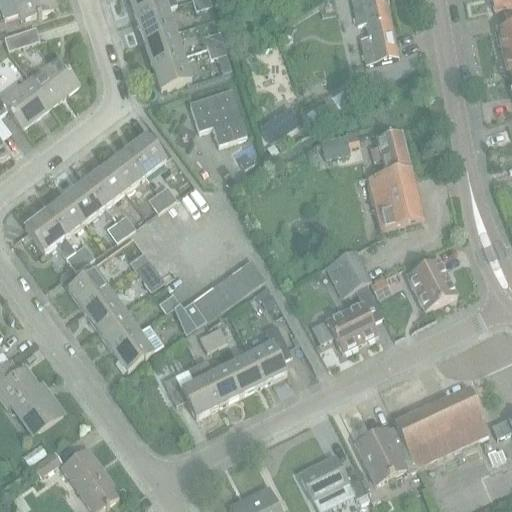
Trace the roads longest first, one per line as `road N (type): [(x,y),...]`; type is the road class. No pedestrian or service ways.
road 1 (residential): [(511,304),(161,486)]
road 2 (residential): [(511,298),(470,189),(436,0)]
road 3 (residential): [(161,486),(0,263)]
road 4 (residential): [(0,199),(110,105),(112,81),(86,0)]
